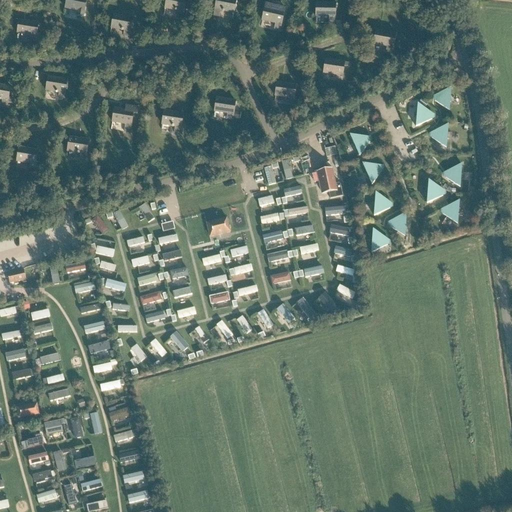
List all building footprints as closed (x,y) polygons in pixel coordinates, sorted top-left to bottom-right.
[(66,0),(65,9),(66,8),(78,11),(77,16),(83,17),(86,0),(66,0)] [(166,0),(165,9),(178,12),(177,16),(183,17),(186,0),(166,0)] [(216,0),(214,16),(219,17),(220,11),(234,14),(236,0),(233,0),(216,0)] [(316,18),(329,18),(329,22),(335,22),(335,4),(316,4),(316,18)] [(289,13),(284,12),(265,7),(262,21),(276,24),(275,29),(280,30),(284,15),(288,16),(289,13)] [(129,37),(133,19),(114,15),(111,29),(125,31),(124,36),(129,37)] [(31,37),(30,41),(35,42),(38,24),(19,21),(17,34),(31,37)] [(386,54),(392,55),(396,35),(376,31),(373,45),(387,48),(386,54)] [(349,64),(343,63),(326,60),(323,74),(337,76),(336,81),(342,81),(344,68),(348,68),(349,64)] [(48,77),(46,91),(59,93),(59,98),(64,99),(67,81),(48,77)] [(293,104),(296,86),(277,83),(275,97),(289,99),(288,103),(293,104)] [(0,85),(0,99),(3,100),(2,105),(7,106),(10,88),(0,85)] [(451,89),(435,96),(435,102),(449,112),(451,89)] [(227,119),(233,120),(233,118),(234,113),(235,102),(217,99),(214,113),(228,115),(227,119)] [(139,107),(125,105),(124,111),(115,109),(112,123),(126,125),(124,133),(130,134),(133,114),(138,115),(139,107)] [(432,115),(418,105),(416,128),(432,120),(432,115)] [(180,133),(183,115),(164,112),(162,125),(175,128),(175,132),(180,133)] [(432,133),(431,139),(446,149),(448,126),(432,133)] [(359,157),(370,143),(368,138),(350,136),(359,157)] [(80,159),(85,159),(88,141),(69,138),(67,152),(81,154),(80,159)] [(30,165),(29,169),(42,171),(44,164),(36,163),(38,152),(19,148),(17,162),(30,165)] [(293,177),(288,159),(282,161),(286,179),(293,177)] [(382,171),(380,166),(362,165),(372,186),(382,171)] [(446,173),(445,178),(460,188),(462,165),(446,173)] [(273,170),(271,166),(264,168),(268,184),(276,183),(273,170)] [(340,184),(334,185),(331,170),(318,173),(312,175),(314,183),(320,182),(323,195),(329,193),(330,200),(342,197),(340,184)] [(428,181),(427,204),(443,197),(443,191),(428,181)] [(302,193),(300,185),(283,189),(285,196),(302,193)] [(376,194),(374,217),(390,209),(390,204),(376,194)] [(273,203),(272,196),(258,199),(259,206),(273,203)] [(459,202),(443,210),(443,215),(457,225),(459,202)] [(154,218),(144,203),(138,207),(147,222),(154,218)] [(192,217),(210,211),(208,204),(190,210),(192,217)] [(308,213),(307,206),(288,209),(289,216),(308,213)] [(345,213),(344,206),(325,207),(326,215),(345,213)] [(128,226),(119,210),(113,213),(122,229),(128,226)] [(279,220),(277,213),(260,217),(261,224),(279,220)] [(405,237),(406,214),(389,223),(388,227),(405,237)] [(109,228),(97,215),(91,220),(102,233),(109,228)] [(227,218),(207,223),(210,238),(230,233),(227,218)] [(173,222),(161,225),(163,232),(175,229),(173,222)] [(314,232),(313,225),(294,228),(295,235),(314,232)] [(348,236),(350,229),(331,225),(330,232),(348,236)] [(283,238),(281,231),(262,235),(264,242),(283,238)] [(387,246),(388,241),(373,231),(371,254),(387,246)] [(177,240),(176,234),(158,238),(159,244),(177,240)] [(144,243),(142,236),(126,240),(128,246),(144,243)] [(318,251),(317,243),(299,247),(301,255),(318,251)] [(350,257),(352,250),(336,245),(334,252),(350,257)] [(113,256),(114,250),(98,246),(96,253),(113,256)] [(248,253),(246,246),(230,250),(231,257),(248,253)] [(182,256),(180,250),(162,254),(164,261),(182,256)] [(288,258),(286,250),(267,254),(268,262),(288,258)] [(220,261),(219,254),(202,259),(203,265),(220,261)] [(149,263),(147,256),(131,260),(133,267),(149,263)] [(114,271),(116,265),(101,261),(99,267),(114,271)] [(85,264),(66,267),(67,274),(86,272),(85,264)] [(250,264),(234,268),(235,274),(252,271),(250,264)] [(60,283),(56,265),(50,266),(53,284),(60,283)] [(323,273),(322,265),(303,269),(305,277),(323,273)] [(353,275),(355,269),(337,265),(336,271),(353,275)] [(188,275),(187,267),(170,270),(171,278),(188,275)] [(10,283),(26,279),(23,269),(7,273),(10,283)] [(290,280),(289,272),(270,276),(272,284),(290,280)] [(155,281),(153,273),(137,278),(139,286),(155,281)] [(227,281),(225,274),(207,279),(208,285),(227,281)] [(124,291),(126,283),(107,279),(105,286),(124,291)] [(94,282),(75,286),(77,295),(96,291),(94,282)] [(352,298),(355,292),(339,284),(337,290),(352,298)] [(257,291),(256,285),(237,289),(239,296),(257,291)] [(192,293),(190,287),(172,291),(174,298),(192,293)] [(161,300),(159,292),(140,297),(142,305),(161,300)] [(229,299),(227,292),(209,296),(211,303),(229,299)] [(338,307),(325,292),(318,298),(331,313),(338,307)] [(314,312),(302,297),(296,302),(308,317),(314,312)] [(294,318),(283,303),(277,308),(288,323),(294,318)] [(99,304),(80,308),(82,315),(101,311),(99,304)] [(194,307),(177,311),(178,317),(195,313),(194,307)] [(15,309),(0,312),(0,316),(0,318),(16,315),(15,309)] [(273,324),(263,309),(257,313),(267,328),(273,324)] [(50,318),(49,310),(31,314),(33,322),(50,318)] [(164,318),(162,311),(145,315),(146,322),(164,318)] [(251,329),(242,315),(236,319),(246,333),(251,329)] [(232,334),(221,320),(216,324),(227,338),(232,334)] [(105,323),(84,327),(86,336),(106,332),(105,323)] [(53,332),(52,324),(32,328),(34,336),(53,332)] [(208,339),(199,326),(194,329),(203,342),(208,339)] [(188,346),(176,331),(170,336),(182,351),(188,346)] [(20,332),(2,335),(3,342),(21,339),(20,332)] [(166,352),(155,339),(150,343),(161,357),(166,352)] [(109,343),(88,348),(90,356),(111,351),(109,343)] [(146,357),(136,344),(130,348),(140,361),(146,357)] [(24,351),(6,354),(8,363),(26,360),(24,351)] [(60,363),(58,355),(54,356),(40,359),(42,367),(60,363)] [(111,364),(93,368),(95,376),(112,372),(111,364)] [(29,371),(13,374),(14,381),(30,378),(29,371)] [(64,381),(62,374),(47,378),(48,384),(64,381)] [(119,382),(101,386),(102,393),(120,390),(119,382)] [(71,398),(70,391),(49,395),(51,402),(71,398)] [(39,415),(37,404),(16,408),(19,419),(39,415)] [(130,409),(109,415),(111,423),(132,417),(130,409)] [(98,414),(90,416),(95,437),(103,435),(98,414)] [(72,421),(71,421),(75,441),(83,439),(79,420),(72,421)] [(59,421),(45,424),(47,437),(62,434),(59,421)] [(131,432),(114,437),(116,444),(133,439),(131,432)] [(43,439),(22,444),(23,450),(45,445),(43,439)] [(140,451),(119,456),(121,465),(142,460),(141,459),(140,452),(140,451)] [(61,452),(54,454),(59,473),(67,471),(61,452)] [(47,453),(27,458),(29,466),(49,461),(47,453)] [(94,456),(74,460),(75,468),(96,464),(94,456)] [(50,471),(33,476),(35,483),(52,479),(50,471)] [(143,473),(123,478),(125,485),(145,481),(143,473)] [(101,481),(81,485),(82,493),(103,488),(101,481)] [(73,485),(65,487),(69,504),(76,503),(73,485)] [(55,491),(37,496),(39,505),(57,500),(55,491)] [(147,491),(128,496),(130,505),(149,500),(147,491)] [(7,500),(0,501),(0,508),(8,507),(7,500)] [(106,503),(89,506),(89,511),(96,511),(107,510),(106,503)]
